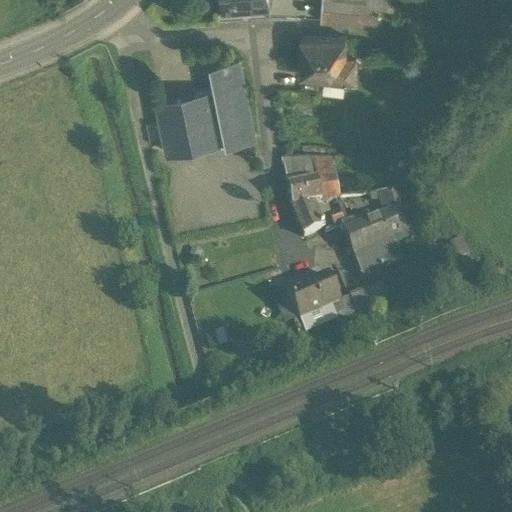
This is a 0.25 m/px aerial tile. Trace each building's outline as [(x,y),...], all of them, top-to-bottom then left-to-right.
[(265,0),(221,0),(223,13),(267,10),(265,0)] [(322,0),(322,9),(378,14),(378,11),(401,14),(400,0),(322,0)] [(378,14),(322,9),(320,23),(377,25),(378,14)] [(354,66),(354,50),(300,43),(299,77),(351,82),(353,74),(354,66)] [(370,52),(354,50),(354,66),(365,68),(367,68),(370,52)] [(239,65),(217,69),(220,81),(221,89),(216,90),(228,147),(234,146),(254,142),(239,65)] [(365,68),(354,66),(353,74),(363,75),(365,68)] [(363,75),(353,74),(351,82),(359,84),(363,75)] [(220,81),(214,82),(209,89),(210,91),(216,90),(221,89),(220,81)] [(228,147),(216,90),(210,91),(197,94),(197,97),(207,95),(218,146),(208,148),(208,151),(234,146),(228,147)] [(197,97),(157,105),(167,156),(208,148),(218,146),(207,95),(197,97)] [(281,156),(287,187),(315,181),(326,179),(329,178),(326,156),(281,156)] [(326,179),(315,181),(319,201),(330,199),(327,186),(326,179)] [(315,181),(287,187),(291,207),(310,204),(319,201),(315,181)] [(397,197),(380,199),(387,217),(391,216),(398,234),(405,226),(400,208),(403,207),(402,203),(399,204),(397,197)] [(310,204),(291,207),(293,213),(312,209),(310,204)] [(312,209),(293,213),(302,236),(320,229),(312,209)] [(387,217),(365,226),(373,247),(398,237),(398,234),(391,216),(387,217)] [(365,226),(343,234),(352,255),(373,247),(365,226)] [(373,247),(352,255),(361,278),(407,260),(398,237),(373,247)] [(479,283),(466,250),(454,255),(462,274),(453,277),(459,291),(479,283)] [(310,281),(285,292),(297,320),(329,306),(338,303),(336,300),(326,277),(311,284),(310,281)] [(381,283),(350,294),(358,316),(403,300),(397,285),(384,290),(381,283)] [(297,320),(285,292),(276,296),(288,324),(297,320)] [(350,294),(336,300),(338,303),(329,306),(335,322),(358,316),(350,294)] [(220,312),(207,316),(212,331),(225,327),(220,312)]
